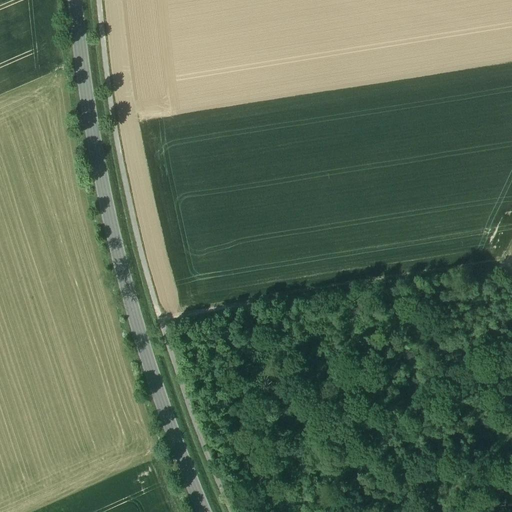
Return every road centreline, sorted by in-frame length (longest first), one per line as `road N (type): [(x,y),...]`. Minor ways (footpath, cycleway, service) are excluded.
road 1 (tertiary): [(74,0),(123,283),(203,511)]
road 2 (track): [(159,324),(505,268),(511,252)]
